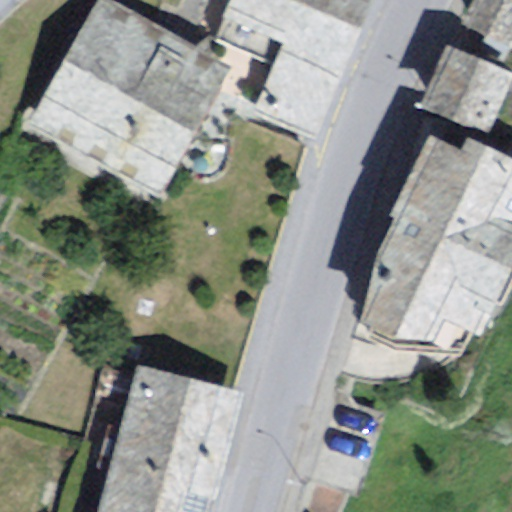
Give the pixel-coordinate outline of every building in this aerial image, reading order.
[(297,0),(229,0),(220,23),(281,46),(297,0)] [(511,0),(472,0),(461,26),(511,49),(511,0)] [(223,64),(110,1),(32,128),(150,191),(223,64)] [(511,86),(511,74),(444,44),(416,105),(489,138),(511,86)] [(478,394),(511,304),(511,170),(435,142),(356,348),(478,394)] [(206,511),(238,379),(134,354),(96,511),(206,511)]
